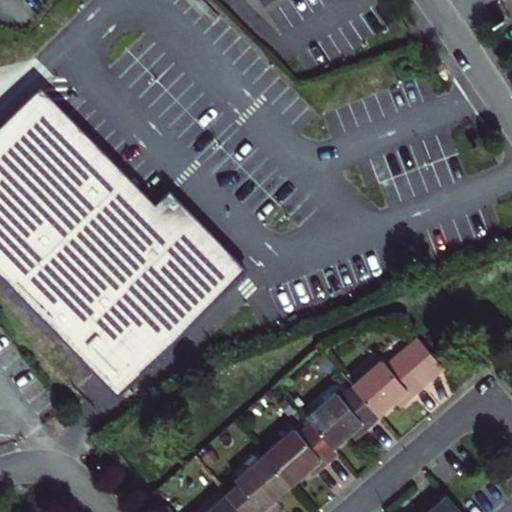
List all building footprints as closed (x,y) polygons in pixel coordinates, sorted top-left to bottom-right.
[(0,270),(121,394),(250,272),(218,239),(173,194),(155,210),(136,190),(41,91),(0,131),(0,270)] [(412,396),(444,367),(419,339),(387,366),(384,362),(354,387),(380,417),(397,402),(409,392),(412,396)] [(367,428),(380,417),(354,387),(342,398),(338,394),(309,419),(312,423),(334,449),(351,434),(363,424),(367,428)] [(400,406),(412,396),(409,392),(397,402),(400,406)] [(338,453),(334,449),(312,423),(300,434),(296,430),(267,456),(292,485),(309,471),(321,460),(325,464),(338,453)] [(355,438),(367,428),(363,424),(351,434),(355,438)] [(275,500),(292,485),(267,456),(237,481),(241,485),(228,496),(241,511),(265,511),(263,510),(275,500)] [(313,475),(325,464),(321,460),(309,471),(313,475)] [(460,511),(445,493),(432,505),(435,509),(431,511),(460,511)] [(241,511),(228,496),(209,511),(241,511)] [(265,511),(270,511),(279,504),(275,500),(263,510),(265,511)]
